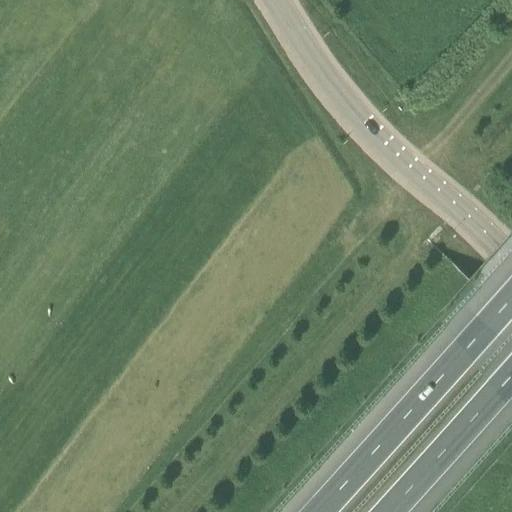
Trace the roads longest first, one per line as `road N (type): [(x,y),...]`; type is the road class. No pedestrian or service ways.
road 1 (tertiary): [(511,271),(351,105),(276,0)]
road 2 (motorway): [(511,298),(314,511)]
road 3 (motorway): [(390,511),(511,377)]
